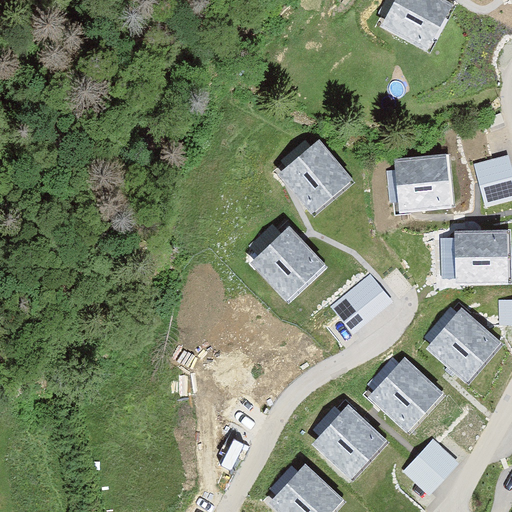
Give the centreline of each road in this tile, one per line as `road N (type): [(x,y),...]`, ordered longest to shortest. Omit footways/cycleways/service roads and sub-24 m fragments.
road 1 (residential): [(227,511),(292,398),(382,341),(403,317),(406,284)]
road 2 (residential): [(511,398),(448,511)]
